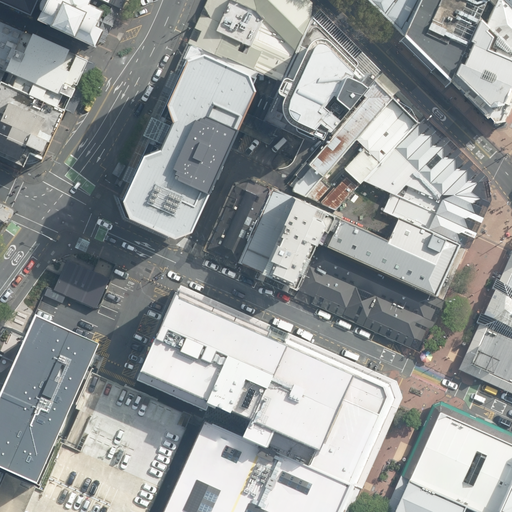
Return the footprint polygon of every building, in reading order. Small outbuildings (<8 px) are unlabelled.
[(39,0),(0,0),(0,2),(31,17),(39,0)] [(44,0),(35,21),(95,49),(103,30),(95,27),(102,11),(87,5),(89,0),(88,0),(44,0)] [(313,18),(297,0),(207,0),(203,10),(190,41),(284,79),(313,18)] [(370,0),(405,35),(420,0),(370,0)] [(511,0),(420,0),(405,35),(451,80),(481,18),(488,0),(511,0)] [(511,3),(508,0),(488,0),(481,18),(511,47),(511,3)] [(379,83),(313,18),(284,79),(268,117),(331,144),(379,83)] [(511,108),(511,47),(481,18),(451,80),(483,113),(496,124),(506,123),(511,108)] [(0,23),(0,82),(21,33),(0,23)] [(21,33),(0,82),(0,84),(63,113),(86,63),(21,33)] [(264,80),(263,80),(265,74),(228,58),(227,60),(193,45),(123,199),(132,220),(175,239),(176,237),(182,240),(198,233),(245,132),(244,132),(261,95),(259,90),(264,80)] [(379,83),(331,144),(294,185),(291,191),(307,198),(358,140),(394,98),(379,83)] [(63,113),(0,84),(0,159),(22,169),(28,157),(41,162),(63,113)] [(422,120),(394,98),(358,140),(365,147),(345,169),(349,173),(319,203),(336,211),(366,181),(422,120)] [(486,183),(422,120),(366,181),(392,193),(384,212),(399,218),(463,245),(487,196),(486,183)] [(270,188),(242,175),(236,187),(205,250),(236,265),(270,188)] [(293,199),(270,188),(236,265),(259,275),(293,199)] [(334,215),(293,199),(259,275),(298,290),(309,266),(320,244),(334,215)] [(388,241),(334,215),(320,244),(439,297),(463,245),(399,218),(388,241)] [(78,235),(73,246),(84,250),(89,239),(78,235)] [(439,297),(320,244),(309,266),(430,322),(439,297)] [(66,258),(52,288),(96,307),(109,276),(66,258)] [(430,322),(309,266),(298,290),(298,296),(418,351),(420,348),(430,322)] [(511,270),(503,290),(488,324),(469,366),(511,385),(511,270)] [(317,450),(354,366),(278,333),(178,289),(160,328),(138,380),(207,409),(210,402),(221,407),(222,407),(225,409),(234,413),(235,411),(249,417),(249,419),(254,421),(246,438),(272,449),(279,434),(317,450)] [(91,370),(105,338),(33,306),(21,333),(7,327),(0,334),(0,470),(6,473),(39,488),(91,370)] [(388,382),(354,366),(317,450),(309,467),(353,487),(394,398),(389,385),(388,382)] [(118,382),(91,370),(39,488),(6,473),(0,485),(0,511),(146,511),(192,414),(118,382)] [(342,511),(353,487),(309,467),(317,450),(279,434),(272,449),(246,438),(254,421),(249,419),(249,417),(235,411),(234,413),(225,409),(222,407),(221,407),(210,402),(207,409),(161,511),(342,511)] [(485,511),(498,511),(500,509),(511,481),(511,435),(460,412),(441,403),(436,406),(404,476),(410,478),(485,511)] [(485,511),(410,478),(394,511),(485,511)] [(507,511),(511,511),(511,481),(500,509),(507,511)]
